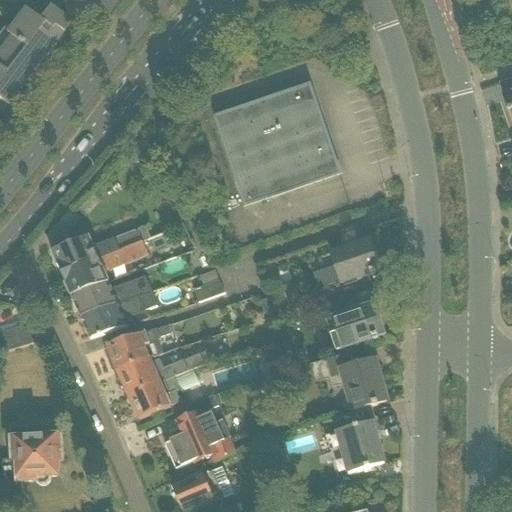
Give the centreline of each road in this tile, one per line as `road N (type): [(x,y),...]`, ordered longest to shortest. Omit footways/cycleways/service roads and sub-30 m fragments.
road 1 (residential): [(374,0),(419,146),(427,204),(425,353)]
road 2 (residential): [(477,353),(478,204),(453,59),(434,0)]
road 3 (secondary): [(0,251),(224,0)]
road 4 (residential): [(140,511),(30,272)]
road 5 (secondary): [(156,0),(0,196)]
road 6 (track): [(72,355),(247,292),(247,262)]
road 7 (residential): [(425,353),(422,511)]
road 8 (residential): [(475,511),(477,353)]
